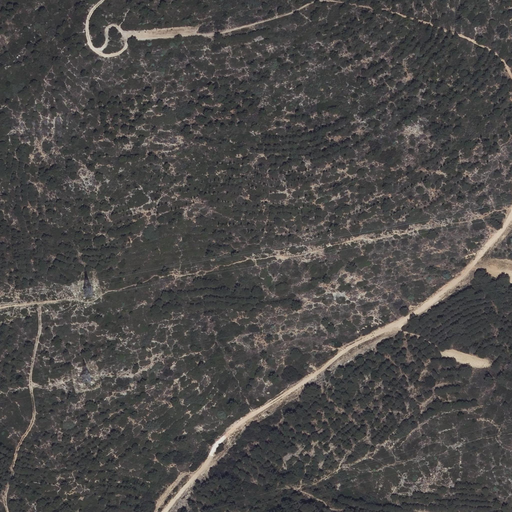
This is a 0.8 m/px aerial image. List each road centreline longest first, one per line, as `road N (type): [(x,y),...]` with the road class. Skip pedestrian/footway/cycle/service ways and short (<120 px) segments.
road 1 (track): [(169,511),(235,425),(440,295),(472,268),(511,213)]
road 2 (track): [(39,303),(29,382),(34,414),(6,487),(9,511)]
road 3 (track): [(104,0),(86,25),(98,53),(116,53),(125,37),(205,34)]
